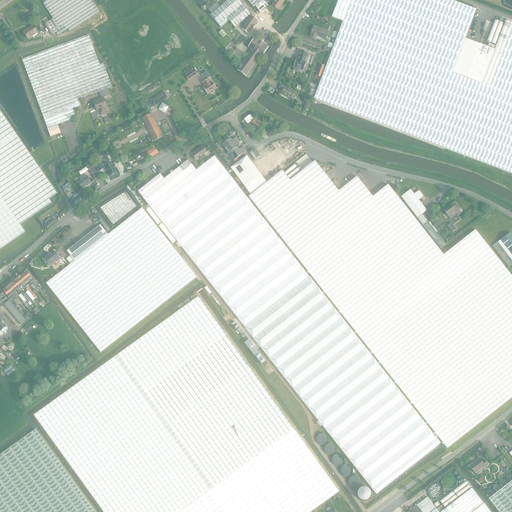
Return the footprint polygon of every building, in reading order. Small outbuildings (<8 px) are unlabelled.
[(47,0),(42,4),(53,19),(60,30),(56,33),(57,36),(67,29),(69,32),(99,11),(90,0),(47,0)] [(211,13),(219,6),(214,0),(206,7),(211,13)] [(242,29),(251,16),(238,0),(228,0),(210,15),(221,27),(230,20),(239,32),(242,29)] [(268,6),(266,4),(263,0),(262,0),(255,6),(260,13),(268,6)] [(278,9),(285,0),(284,0),(275,0),(272,5),(278,9)] [(452,73),(465,39),(476,10),(449,0),(350,0),(342,22),(343,22),(314,99),(511,173),(511,22),(506,21),(495,50),(482,84),(452,73)] [(337,20),(342,22),(350,0),(338,0),(331,18),(337,20)] [(257,21),(251,16),(242,29),(248,33),(251,29),(252,30),(255,26),(254,25),(257,21)] [(52,36),(56,33),(60,30),(53,19),(45,25),(52,36)] [(28,39),(37,33),(33,26),(24,32),(28,39)] [(325,39),(328,32),(314,27),(309,38),(314,39),(315,35),(325,39)] [(22,59),(48,129),(57,125),(76,118),(73,109),(81,106),(79,100),(112,88),(103,63),(100,65),(89,35),(22,59)] [(261,57),(268,48),(263,44),(260,42),(255,39),(249,47),(252,50),(238,70),(245,75),(260,55),(261,57)] [(482,84),(495,50),(465,39),(452,73),(482,84)] [(309,49),(302,47),(299,56),(298,55),(295,63),(295,64),(295,66),(299,68),(300,65),(304,67),(307,59),(306,58),(309,49)] [(315,76),(320,78),(325,66),(320,64),(315,76)] [(193,68),(188,72),(192,77),(197,74),(193,68)] [(208,79),(202,83),(205,87),(203,88),(208,94),(210,92),(211,93),(214,91),(214,90),(216,88),(212,82),(211,83),(208,79)] [(291,99),(295,92),(281,84),(279,87),(283,90),(281,93),(285,95),(288,96),(287,97),(291,99)] [(94,101),(97,111),(98,110),(100,116),(102,115),(103,115),(106,114),(108,113),(107,112),(108,112),(107,109),(106,109),(106,108),(107,107),(104,98),(110,96),(108,89),(99,92),(102,99),(94,101)] [(164,91),(152,100),(156,106),(168,97),(164,91)] [(162,103),(158,109),(165,113),(169,106),(162,103)] [(0,249),(25,232),(20,225),(51,203),(49,199),(57,194),(0,111),(0,249)] [(143,117),(152,137),(154,141),(163,137),(162,136),(156,124),(150,113),(143,117)] [(247,124),(254,119),(250,114),(244,119),(247,124)] [(260,126),(261,125),(259,123),(258,123),(256,119),(251,123),(253,126),(251,128),(254,131),(261,126),(260,126)] [(60,133),(57,125),(48,129),(51,137),(60,133)] [(222,144),(228,152),(236,146),(239,143),(235,138),(232,140),(231,138),(222,144)] [(154,145),(145,151),(149,157),(151,155),(152,156),(158,153),(154,145)] [(196,160),(207,152),(202,146),(199,149),(192,154),(196,160)] [(239,149),(236,146),(228,152),(234,160),(246,151),(243,146),(239,149)] [(250,153),(249,153),(255,160),(260,156),(254,149),(250,153)] [(196,170),(149,206),(245,328),(376,494),(440,443),(334,307),(309,277),(214,156),(196,170)] [(231,168),(247,190),(263,178),(247,156),(231,168)] [(138,192),(149,206),(196,170),(188,160),(164,179),(160,174),(138,192)] [(100,161),(93,165),(98,172),(105,167),(111,176),(113,174),(114,175),(115,174),(116,173),(116,172),(111,164),(110,162),(108,163),(108,162),(103,165),(100,161)] [(282,171),(249,197),(280,237),(338,191),(325,175),(315,161),(290,181),(282,171)] [(94,167),(93,168),(92,166),(88,169),(95,179),(100,176),(94,167)] [(87,185),(91,183),(86,176),(85,174),(80,178),(81,180),(78,182),(83,188),(87,185)] [(338,191),(280,237),(447,448),(511,396),(511,276),(475,230),(443,255),(391,189),(388,185),(373,197),(357,177),(338,191)] [(335,179),(333,182),(338,188),(341,186),(335,179)] [(411,189),(401,197),(417,218),(423,214),(423,215),(424,216),(426,215),(425,213),(427,211),(419,200),(423,196),(422,195),(419,190),(417,192),(414,194),(411,189)] [(74,198),(70,200),(71,202),(74,206),(85,198),(82,192),(74,198)] [(453,226),(461,220),(458,215),(460,214),(457,210),(459,208),(454,202),(450,206),(451,207),(445,212),(451,220),(449,221),(453,226)] [(108,235),(75,261),(46,283),(101,353),(196,277),(142,208),(108,235)] [(423,214),(417,218),(441,249),(446,245),(429,222),(424,216),(423,215),(423,214)] [(52,219),(44,225),(48,229),(55,223),(52,219)] [(67,251),(75,261),(108,235),(100,225),(67,251)] [(509,267),(511,263),(511,235),(510,233),(493,246),(509,267)] [(59,258),(54,251),(44,259),(49,266),(59,258)] [(26,271),(23,273),(31,282),(34,280),(26,271)] [(23,273),(20,276),(28,285),(31,282),(23,273)] [(20,276),(17,278),(25,288),(28,285),(20,276)] [(17,278),(14,281),(22,290),(25,288),(17,278)] [(14,281),(12,283),(19,292),(22,290),(14,281)] [(34,283),(33,284),(37,289),(38,290),(40,294),(43,292),(35,282),(34,283)] [(12,283),(9,285),(17,295),(19,292),(12,283)] [(9,285),(6,288),(14,297),(17,295),(9,285)] [(11,300),(14,297),(6,288),(3,291),(11,300)] [(29,288),(26,289),(28,291),(35,299),(37,297),(29,288)] [(23,292),(21,294),(25,299),(26,300),(25,300),(28,303),(30,302),(30,301),(29,300),(30,300),(24,291),(23,292)] [(28,291),(26,293),(32,301),(35,299),(28,291)] [(77,384),(34,415),(84,485),(103,511),(310,511),(339,492),(302,441),(261,384),(249,367),(198,297),(152,330),(77,384)] [(27,322),(27,321),(23,317),(9,301),(4,305),(21,324),(26,320),(27,322)] [(230,323),(235,330),(239,327),(233,320),(230,323)] [(249,339),(244,343),(261,364),(266,361),(265,361),(264,360),(249,339)] [(11,365),(4,371),(8,376),(15,370),(11,365)] [(94,511),(82,495),(36,430),(0,455),(0,511),(94,511)] [(480,471),(479,470),(484,466),(485,467),(488,465),(484,460),(481,462),(479,459),(475,461),(476,462),(470,467),(475,473),(476,473),(478,474),(480,472),(480,471)] [(511,511),(511,480),(489,498),(500,511),(511,511)] [(490,511),(472,488),(441,511),(490,511)] [(438,511),(436,509),(431,511),(430,511),(436,508),(427,497),(407,511),(438,511)]
